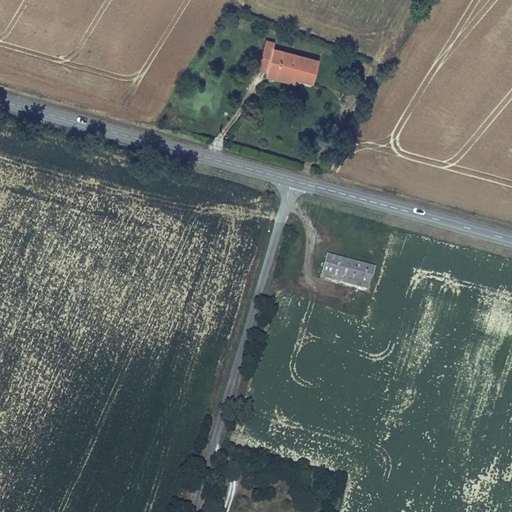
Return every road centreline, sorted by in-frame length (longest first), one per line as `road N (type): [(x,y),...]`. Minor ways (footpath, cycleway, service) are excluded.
road 1 (unclassified): [(192,511),(291,178)]
road 2 (tertiary): [(0,101),(291,178)]
road 3 (tertiary): [(291,178),(511,238)]
